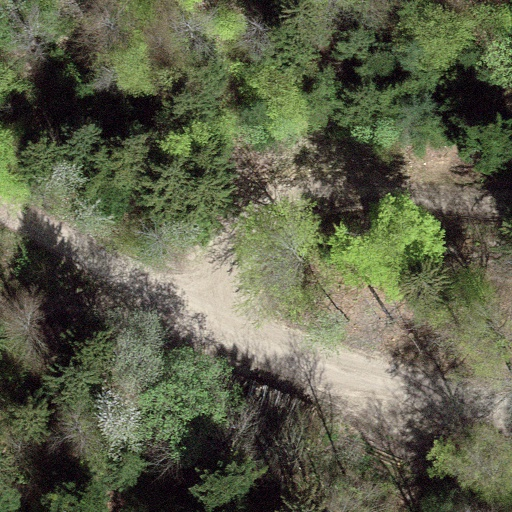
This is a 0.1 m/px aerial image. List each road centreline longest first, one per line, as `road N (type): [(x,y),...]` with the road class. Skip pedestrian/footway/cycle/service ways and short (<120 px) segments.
road 1 (track): [(511,417),(258,340),(0,204)]
road 2 (track): [(0,300),(170,298),(265,207),(299,192),(353,188),(511,210)]
